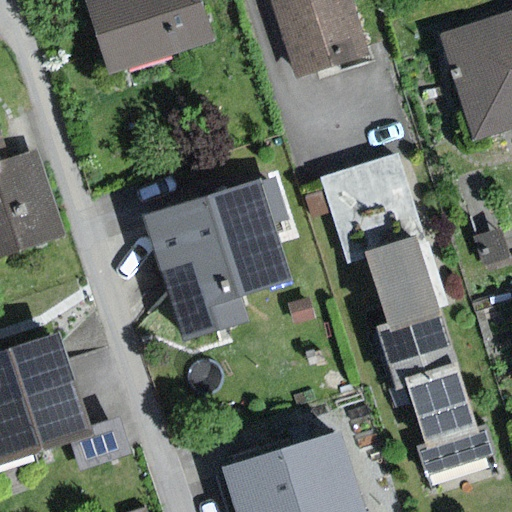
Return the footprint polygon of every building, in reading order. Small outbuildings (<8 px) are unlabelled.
[(91,0),(114,76),(216,45),(202,0),(91,0)] [(351,0),(275,0),(302,84),(372,62),(351,0)] [(511,12),(439,35),(473,143),(511,131),(511,12)] [(0,146),(0,260),(74,235),(43,144),(4,158),(0,146)] [(400,155),(323,178),(345,253),(422,230),(400,155)] [(263,185),(149,218),(185,342),(253,323),(245,296),(292,283),(263,185)] [(511,260),(502,229),(475,237),(485,269),(511,260)] [(421,238),(369,253),(390,325),(379,328),(397,389),(408,386),(425,446),(478,430),(421,238)] [(310,300),(291,304),(296,325),(315,320),(310,300)] [(63,335),(0,352),(0,463),(72,443),(92,437),(90,428),(63,335)] [(123,417),(90,428),(92,437),(72,443),(81,471),(135,453),(123,417)] [(490,426),(478,430),(425,446),(416,449),(424,478),(498,456),(490,426)] [(367,511),(342,433),(225,471),(238,511),(367,511)]
